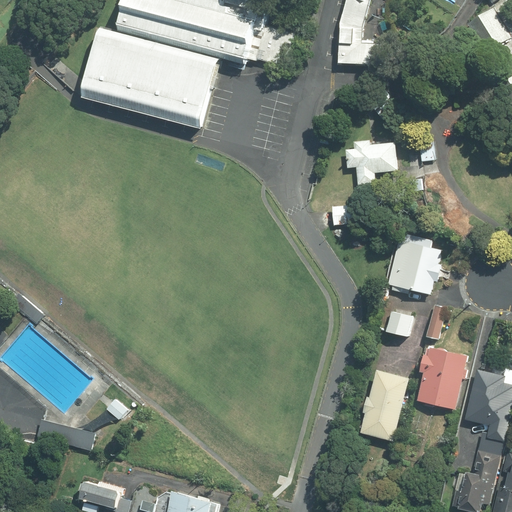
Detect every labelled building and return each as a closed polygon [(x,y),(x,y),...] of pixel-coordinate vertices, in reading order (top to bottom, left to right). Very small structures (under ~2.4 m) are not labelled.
[(265,0),(124,0),(116,31),(100,27),(81,96),(198,129),(219,53),(283,71),(292,38),(257,28),(265,0)] [(342,64),(382,65),(382,44),(364,43),(365,27),(371,0),(349,0),(344,23),(342,64)] [(508,0),(468,25),(511,97),(511,3),(510,0),(508,0)] [(436,161),(436,142),(422,141),(422,161),(436,161)] [(398,143),(349,149),(352,175),(359,175),(360,184),(380,182),(379,172),(401,169),(398,143)] [(359,204),(335,207),(337,226),(361,224),(359,204)] [(444,250),(399,238),(388,282),(433,294),(444,250)] [(33,304),(24,313),(38,326),(47,317),(33,304)] [(449,307),(437,304),(429,336),(441,339),(449,307)] [(415,315),(393,311),(389,331),(410,336),(415,315)] [(423,372),(427,373),(420,400),(457,409),(470,355),(433,347),(431,355),(427,354),(423,372)] [(413,377),(380,369),(373,397),(370,396),(366,412),(368,413),(363,432),(396,440),(413,377)] [(507,375),(478,369),(467,419),(492,425),(489,437),(506,440),(511,413),(511,384),(505,383),(507,375)] [(117,419),(120,418),(124,419),(131,408),(119,399),(111,410),(107,413),(96,420),(85,427),(47,417),(43,432),(97,446),(101,431),(96,430),(97,429),(99,428),(101,426),(104,425),(106,424),(108,423),(110,422),(113,421),(115,420),(117,419)] [(462,471),(453,506),(479,511),(482,511),(485,503),(491,504),(503,455),(480,449),(474,474),(462,471)] [(511,511),(511,449),(509,449),(504,471),(511,473),(508,488),(501,487),(494,511),(511,511)] [(91,479),(86,496),(122,506),(120,511),(133,511),(138,498),(123,494),(125,488),(91,479)] [(184,487),(177,511),(219,511),(224,498),(184,487)]
